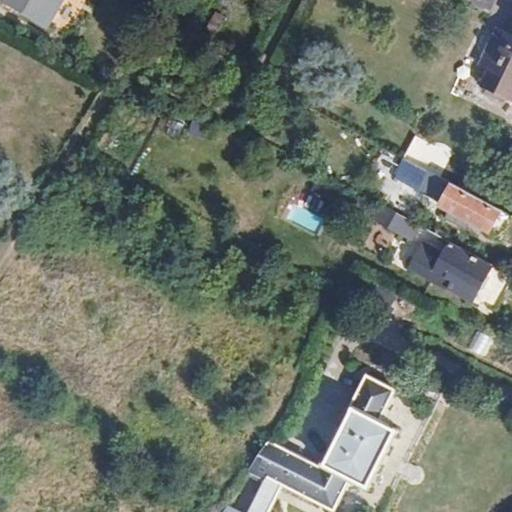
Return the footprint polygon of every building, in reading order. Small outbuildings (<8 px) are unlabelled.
[(0,0),(45,25),(58,0),(0,0)] [(511,22),(499,47),(491,43),(473,74),(482,79),(475,93),(505,110),(511,97),(511,22)] [(410,185),(419,169),(399,157),(390,180),(383,198),(408,211),(419,190),(410,185)] [(497,207),(448,180),(435,203),(483,233),(497,207)] [(370,225),(405,243),(413,228),(379,210),(378,209),(370,225)] [(444,254),(440,260),(414,244),(403,270),(465,304),(482,275),(444,254)] [(497,269),(481,300),(493,306),(509,275),(497,269)] [(270,511),(283,486),(335,511),(352,479),(372,489),(400,433),(379,422),(397,387),(365,371),(348,406),(352,408),(323,465),(256,432),(240,464),(265,477),(247,511),(270,511)]
